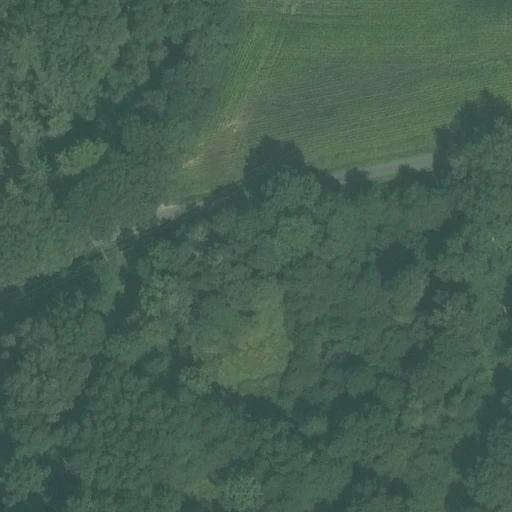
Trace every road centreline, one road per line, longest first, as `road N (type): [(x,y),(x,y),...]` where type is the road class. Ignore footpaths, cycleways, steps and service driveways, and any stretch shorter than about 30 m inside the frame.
road 1 (unclassified): [(511,143),(92,235),(0,280)]
road 2 (track): [(442,158),(481,346),(511,433)]
